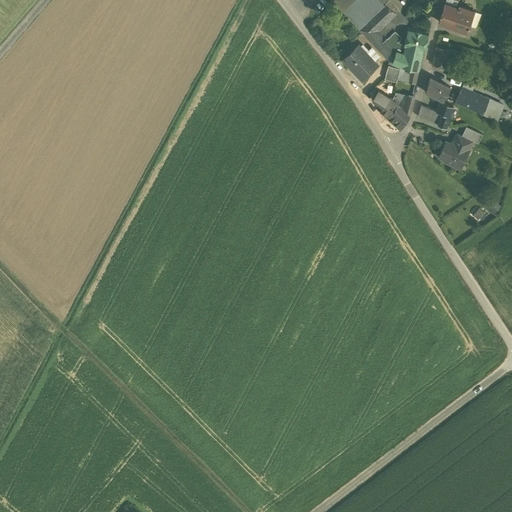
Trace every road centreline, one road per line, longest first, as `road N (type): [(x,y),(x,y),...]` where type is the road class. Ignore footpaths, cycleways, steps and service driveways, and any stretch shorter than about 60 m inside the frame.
road 1 (track): [(254,511),(0,264)]
road 2 (residential): [(511,365),(316,511)]
road 3 (residential): [(386,144),(511,345)]
road 4 (residential): [(281,0),(386,144)]
road 5 (residential): [(443,0),(417,109),(405,132),(386,144)]
